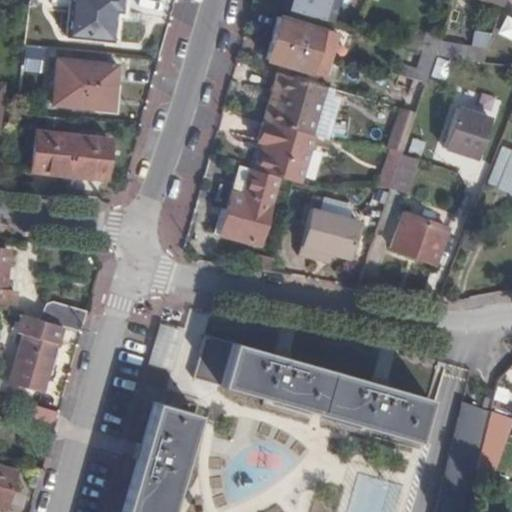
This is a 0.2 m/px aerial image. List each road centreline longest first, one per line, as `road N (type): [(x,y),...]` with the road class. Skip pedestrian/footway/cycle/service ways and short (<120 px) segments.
road 1 (residential): [(511,315),(473,326),(177,278),(154,264),(138,240)]
road 2 (residential): [(138,240),(59,511)]
road 3 (residential): [(213,0),(138,240)]
road 4 (residential): [(138,240),(114,228),(0,215)]
